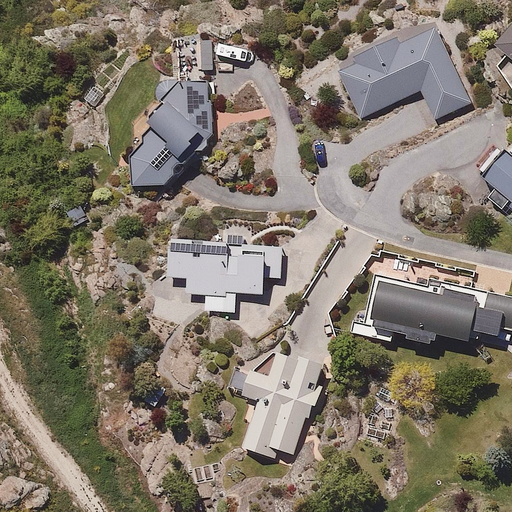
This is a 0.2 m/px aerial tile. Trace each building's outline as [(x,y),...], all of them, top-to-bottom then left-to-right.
[(473,106),(443,26),(395,44),(391,34),(366,43),(370,55),(341,66),(361,119),(427,94),(437,119),(473,106)] [(511,54),(511,33),(501,46),(511,54)] [(171,186),(214,134),(213,80),(190,80),(151,125),(159,132),(135,159),(135,186),(171,186)] [(506,212),(511,205),(511,152),(506,148),(484,174),(499,187),(490,198),(506,212)] [(224,242),(175,242),(175,277),(190,277),(190,294),(208,294),(208,311),(238,311),(239,292),(266,292),(266,277),(287,277),(287,245),(251,245),(251,228),(224,228),(224,242)] [(434,290),(377,278),(366,324),(409,334),(408,339),(440,347),(442,334),(476,342),(478,331),(486,333),(488,326),(511,331),(511,298),(436,282),(434,290)] [(319,383),(326,364),(281,347),(271,374),(253,367),(244,392),(260,398),(243,445),(276,457),(279,447),(297,453),(311,415),(315,416),(326,386),(319,383)]
